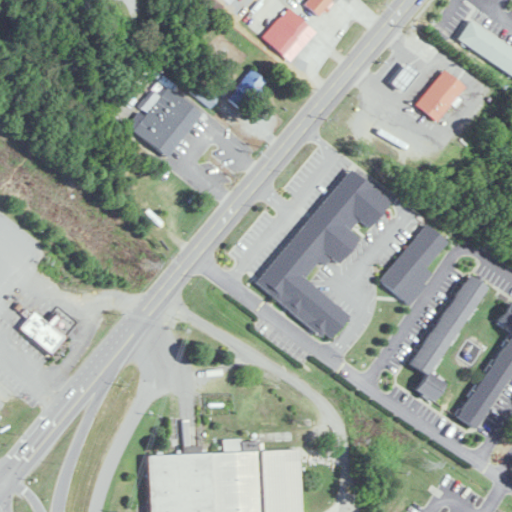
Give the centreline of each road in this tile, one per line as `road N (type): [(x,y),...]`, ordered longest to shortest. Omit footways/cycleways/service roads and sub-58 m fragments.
road 1 (primary): [(8,476),(412,0)]
road 2 (residential): [(188,261),(511,489)]
